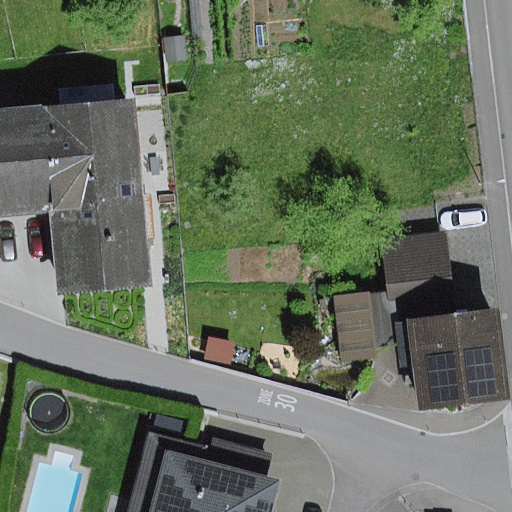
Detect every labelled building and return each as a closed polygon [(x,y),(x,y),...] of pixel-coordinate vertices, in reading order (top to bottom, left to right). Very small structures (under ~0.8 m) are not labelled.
[(0,217),(46,213),(138,205),(129,99),(0,110),(0,217)] [(138,205),(46,213),(54,296),(145,288),(138,205)] [(396,323),(453,316),(443,234),(378,242),(385,293),(370,295),(377,353),(400,350),(396,323)] [(377,353),(370,295),(334,299),(340,363),(376,359),(377,353)] [(453,316),(396,323),(400,350),(410,414),(508,400),(495,309),(453,316)] [(232,344),(207,338),(201,361),(227,367),(232,344)] [(202,449),(146,434),(124,511),(266,511),(275,484),(198,463),(202,449)]
